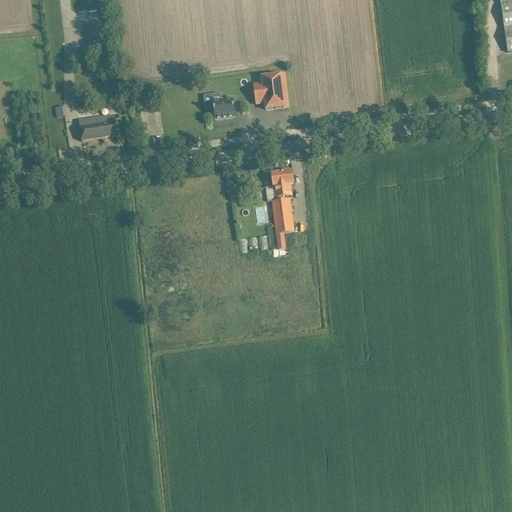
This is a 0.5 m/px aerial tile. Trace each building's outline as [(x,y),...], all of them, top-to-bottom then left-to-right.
[(508,54),(511,53),(511,0),(500,0),(501,5),(508,54)] [(102,47),(99,26),(86,28),(88,49),(102,47)] [(59,62),(41,64),(51,145),(68,142),(59,62)] [(289,108),(288,98),(285,75),(261,78),(262,84),(253,85),(256,106),(265,104),(266,111),(289,108)] [(233,100),(222,101),(213,102),(215,121),(235,119),(233,100)] [(82,143),(118,137),(115,116),(79,122),(80,133),(82,143)] [(273,188),(267,189),(269,203),(273,202),(275,202),(275,199),(292,197),(293,197),(291,186),(294,186),(292,172),(271,175),(273,188)] [(232,203),(241,202),(239,193),(231,194),(232,203)] [(275,225),(272,225),(273,229),(276,229),(279,251),(286,250),(284,235),(294,234),(290,200),(292,200),(292,197),(275,199),(275,202),(273,202),(275,225)] [(268,237),(259,238),(260,251),(268,251),(268,237)]
